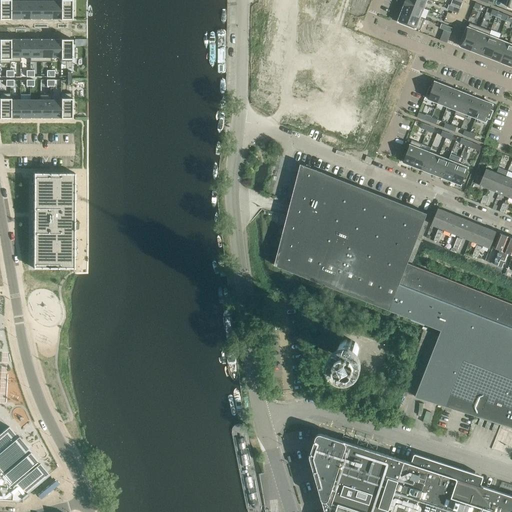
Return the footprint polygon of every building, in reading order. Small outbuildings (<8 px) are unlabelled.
[(0,0),(0,18),(9,19),(9,0),(0,0)] [(9,0),(9,19),(10,19),(19,19),(20,19),(19,0),(9,0)] [(29,0),(19,0),(20,19),(29,19),(30,19),(29,0)] [(39,0),(29,0),(30,19),(40,19),(39,0)] [(39,0),(40,19),(50,19),(50,0),(39,0)] [(50,0),(50,19),(51,19),(60,19),(60,0),(50,0)] [(60,0),(60,19),(61,19),(70,19),(71,19),(71,18),(71,10),(71,9),(71,0),(60,0)] [(422,8),(405,1),(403,6),(402,9),(403,9),(402,11),(420,18),(420,17),(423,8),(422,8)] [(420,18),(402,11),(398,21),(398,22),(415,29),(416,28),(420,30),(424,19),(420,17),(420,18)] [(480,27),(470,23),(460,46),(471,50),(480,27)] [(490,31),(480,27),(471,50),(481,54),(488,35),(490,31)] [(498,39),(488,35),(481,54),(491,58),(498,39)] [(0,63),(9,63),(9,39),(0,39),(0,63)] [(10,39),(9,39),(9,63),(10,63),(10,62),(20,62),(20,39),(19,39),(10,39)] [(20,39),(20,62),(20,57),(29,57),(29,62),(30,62),(30,39),(29,39),(20,39)] [(30,39),(30,62),(40,62),(40,39),(30,39)] [(40,39),(40,62),(50,62),(50,39),(40,39)] [(51,39),(50,39),(50,62),(51,62),(51,57),(60,57),(60,58),(60,59),(60,61),(60,39),(51,39)] [(61,39),(60,39),(60,61),(71,61),(71,59),(71,58),(71,49),(71,40),(71,39),(70,39),(61,39)] [(509,43),(498,39),(491,58),(501,62),(509,43)] [(511,44),(509,43),(501,62),(511,66),(511,65),(511,44)] [(428,99),(438,103),(445,85),(435,81),(432,87),(430,86),(427,94),(429,95),(428,99)] [(454,89),(445,85),(438,103),(447,106),(454,89)] [(464,93),(454,89),(447,106),(457,110),(464,93)] [(0,117),(9,118),(9,93),(0,93),(0,117)] [(10,93),(9,93),(9,118),(10,118),(19,118),(20,118),(20,100),(10,100),(10,99),(10,98),(10,93)] [(51,95),(50,95),(50,118),(51,118),(60,118),(60,93),(60,98),(60,99),(60,100),(51,100),(51,95)] [(71,93),(60,93),(60,118),(61,118),(70,118),(71,118),(71,117),(71,108),(71,107),(71,99),(71,98),(71,93)] [(473,96),(464,93),(457,110),(455,115),(464,118),(466,114),(473,96)] [(39,100),(30,100),(30,118),(40,118),(40,95),(39,100)] [(50,95),(40,95),(40,118),(50,118),(50,95)] [(473,96),(466,114),(476,118),(483,100),(473,96)] [(30,100),(20,100),(20,118),(29,118),(30,118),(30,100)] [(493,104),(483,100),(476,118),(486,121),(493,104)] [(403,162),(413,166),(420,148),(422,144),(412,140),(403,162)] [(429,152),(420,148),(413,166),(422,170),(429,152)] [(6,151),(6,163),(30,164),(30,152),(6,151)] [(439,156),(429,152),(422,170),(432,173),(439,156)] [(448,160),(439,156),(432,173),(441,177),(448,160)] [(458,163),(448,160),(441,177),(451,181),(458,163)] [(468,167),(458,163),(451,181),(461,185),(468,167)] [(427,213),(300,164),(300,165),(302,166),(277,265),(274,264),(274,265),(437,329),(434,335),(438,336),(415,396),(511,426),(511,303),(408,263),(427,213)] [(478,185),(488,189),(495,172),(485,168),(478,185)] [(495,172),(488,189),(498,193),(505,176),(495,172)] [(74,173),(33,173),(33,267),(74,267),(74,173)] [(498,193),(508,197),(511,185),(511,179),(505,176),(498,193)] [(430,225),(440,229),(447,212),(437,208),(430,225)] [(440,229),(450,233),(457,216),(447,212),(440,229)] [(457,216),(450,233),(460,236),(466,220),(457,216)] [(460,236),(469,240),(476,224),(466,220),(460,236)] [(476,224),(469,240),(479,244),(486,228),(476,224)] [(486,228),(479,244),(489,248),(496,232),(486,228)] [(499,250),(496,258),(493,264),(497,265),(509,237),(499,233),(493,247),(499,250)] [(502,267),(503,265),(508,253),(511,254),(511,238),(509,237),(497,265),(502,267)] [(226,278),(218,279),(223,323),(232,322),(226,278)] [(43,333),(58,332),(57,312),(43,313),(43,333)] [(349,360),(349,361),(351,361),(352,360),(353,360),(354,359),(355,359),(356,358),(356,357),(356,356),(356,355),(358,354),(359,353),(357,351),(358,349),(359,349),(359,348),(358,347),(358,346),(357,345),(357,344),(356,343),(355,342),(354,343),(352,342),(352,340),(351,340),(349,341),(347,341),(347,340),(345,340),(344,340),(343,341),(342,341),(341,342),(340,343),(341,344),(340,346),(338,346),(338,348),(339,349),(338,351),(337,351),(337,353),(338,354),(338,355),(339,356),(340,357),(340,358),(341,359),(342,358),(344,358),(344,360),(345,361),(347,359),(349,360)] [(0,498),(18,500),(21,497),(22,499),(28,494),(27,493),(37,484),(49,474),(30,452),(31,451),(18,435),(17,436),(0,415),(0,498)] [(310,454),(310,456),(325,509),(325,510),(325,511),(511,511),(511,495),(322,434),(320,433),(318,434),(317,435),(316,436),(310,454)]
